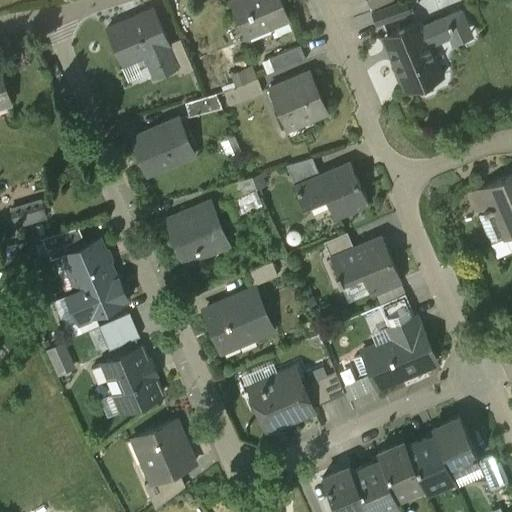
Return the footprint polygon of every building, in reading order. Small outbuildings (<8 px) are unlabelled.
[(281,0),(230,0),(245,35),(273,24),(272,20),(287,14),(288,17),(289,17),(281,0)] [(406,0),(399,0),(372,10),(377,23),(411,10),(406,0)] [(154,7),(107,27),(123,63),(148,52),(157,74),(155,75),(155,76),(176,67),(179,66),(169,43),(154,7)] [(421,18),(387,32),(397,55),(392,57),(405,88),(404,88),(405,90),(444,73),(444,71),(443,72),(430,42),(469,26),(461,7),(422,24),(420,20),(421,19),(421,18)] [(180,38),(169,43),(179,66),(176,67),(180,74),(193,68),(180,38)] [(300,43),(269,56),(275,69),(306,57),(300,43)] [(310,71),(288,81),(287,79),(269,87),(286,128),(289,127),(287,123),(325,107),(327,110),(329,110),(311,69),(309,69),(310,71)] [(258,76),(224,89),(229,103),(263,90),(258,76)] [(217,92),(186,101),(190,115),(222,106),(217,92)] [(180,115),(132,135),(148,173),(196,152),(180,115)] [(313,156),(287,164),(295,183),(320,172),(313,156)] [(351,161),(320,175),(320,172),(295,183),(303,204),(327,194),(337,217),(369,203),(351,161)] [(252,174),(223,183),(229,199),(257,187),(252,174)] [(511,174),(470,192),(479,214),(485,211),(486,213),(492,210),(502,236),(503,237),(511,232),(511,174)] [(211,199),(167,218),(184,260),(187,259),(185,256),(201,250),(201,249),(225,239),(227,242),(229,241),(211,199)] [(42,200),(11,209),(16,225),(46,216),(42,200)] [(492,210),(486,213),(485,211),(479,214),(490,241),(502,236),(492,210)] [(78,226),(43,236),(52,258),(63,253),(63,252),(86,242),(78,226)] [(347,231),(325,240),(332,258),(355,248),(347,231)] [(355,248),(332,258),(338,272),(337,273),(341,282),(362,272),(372,294),(402,281),(383,236),(355,248)] [(86,242),(63,252),(63,253),(80,290),(115,275),(98,237),(86,242)] [(272,259),(246,269),(252,284),(278,273),(272,259)] [(255,287),(238,294),(239,295),(221,303),(220,302),(205,308),(222,348),(272,326),(255,287)] [(405,293),(379,304),(386,320),(412,309),(405,293)] [(32,314),(48,337),(63,327),(48,304),(32,314)] [(130,310),(99,323),(109,347),(140,334),(130,310)] [(399,335),(368,349),(374,363),(369,365),(378,386),(437,361),(422,326),(420,326),(415,316),(395,325),(399,335)] [(63,341),(50,346),(61,370),(73,364),(63,341)] [(141,344),(101,361),(102,363),(107,360),(113,373),(107,376),(107,377),(108,376),(113,389),(113,390),(113,391),(114,391),(122,409),(162,392),(141,344)] [(295,365),(260,380),(263,387),(250,392),(248,399),(252,408),(258,410),(259,409),(267,428),(314,408),(313,405),(304,385),(295,365)] [(335,369),(311,379),(311,381),(304,385),(313,405),(345,391),(335,369)] [(479,459),(479,458),(460,415),(433,427),(435,433),(451,470),(478,459),(479,459)] [(176,417),(133,435),(136,438),(140,436),(149,457),(145,459),(153,479),(179,468),(195,461),(176,417)] [(435,433),(407,445),(424,483),(427,489),(454,477),(451,470),(435,433)] [(405,439),(378,451),(380,457),(397,495),(398,495),(396,489),(420,479),(422,484),(424,483),(407,445),(405,439)] [(505,483),(492,453),(479,458),(479,459),(478,459),(491,489),(505,483)] [(380,457),(352,469),(370,511),(372,511),(399,501),(397,495),(380,457)] [(370,511),(352,469),(350,463),(322,475),(338,511),(370,511)] [(153,479),(146,482),(156,505),(184,483),(179,468),(153,479)]
